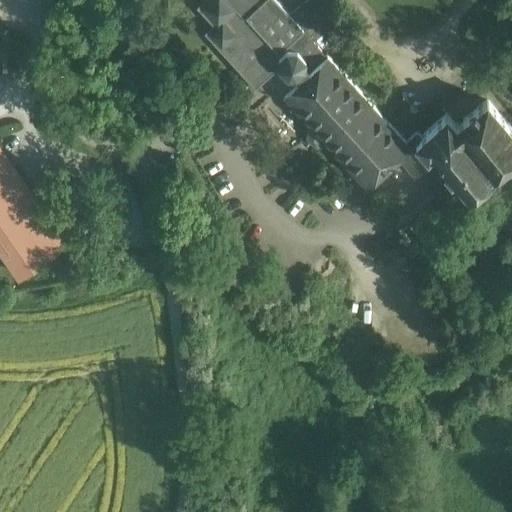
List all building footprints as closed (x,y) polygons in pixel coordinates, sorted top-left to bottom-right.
[(283,96),(284,95),(284,94),(300,80),(326,56),(291,15),(277,0),(207,0),(201,7),(217,25),(208,33),(258,86),(267,78),(283,96)] [(329,0),(308,0),(291,15),(313,39),(342,16),(329,0)] [(406,140),(328,54),(326,56),(300,80),(284,94),(284,95),(316,129),(325,139),(367,185),(398,156),(411,145),(406,140)] [(511,126),(486,98),(458,123),(447,110),(420,135),(416,130),(406,140),(411,145),(398,156),(416,175),(437,155),(447,166),(444,168),(450,176),(453,173),(470,192),(471,191),(481,202),(511,174),(511,126)] [(325,139),(316,129),(309,130),(306,138),(315,148),(323,146),(325,139)] [(63,242),(0,150),(0,247),(18,273),(63,242)] [(433,204),(409,225),(430,248),(442,237),(436,230),(447,220),(433,204)]
